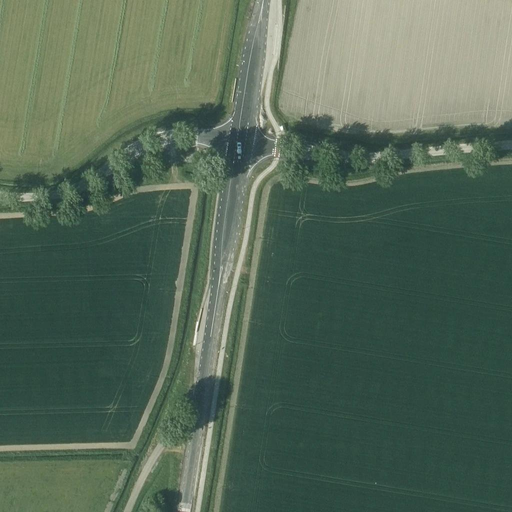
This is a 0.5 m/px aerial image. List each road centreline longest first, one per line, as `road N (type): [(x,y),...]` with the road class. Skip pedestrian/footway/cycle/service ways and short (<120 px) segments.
road 1 (tertiary): [(248,143),(362,158),(511,146)]
road 2 (tertiary): [(231,141),(153,141),(79,185),(0,196)]
road 3 (primary): [(215,309),(248,143)]
road 4 (primary): [(231,141),(215,309)]
road 5 (primary): [(248,143),(267,0)]
road 6 (primary): [(258,0),(231,141)]
